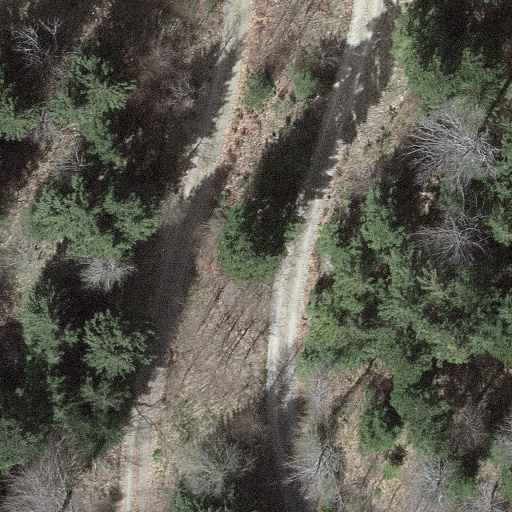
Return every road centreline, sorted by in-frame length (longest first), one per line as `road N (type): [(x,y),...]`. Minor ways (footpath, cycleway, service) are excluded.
road 1 (track): [(370,0),(294,260),(281,362),(299,511)]
road 2 (track): [(240,0),(230,94),(150,368),(137,511)]
